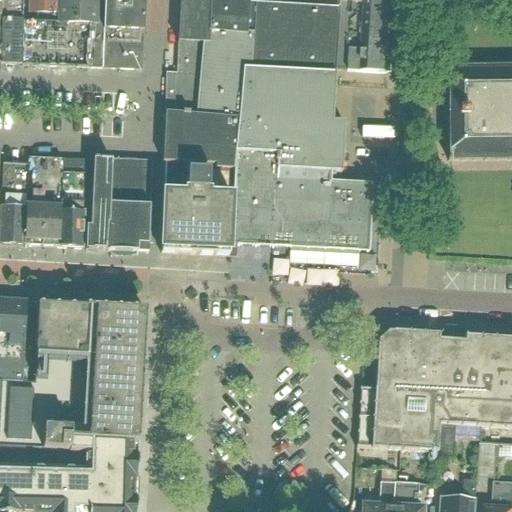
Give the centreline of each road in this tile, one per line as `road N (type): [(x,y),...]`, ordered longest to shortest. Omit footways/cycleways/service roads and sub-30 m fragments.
road 1 (residential): [(511,305),(360,296),(310,340),(213,337),(186,327)]
road 2 (residential): [(151,511),(162,353),(186,327)]
